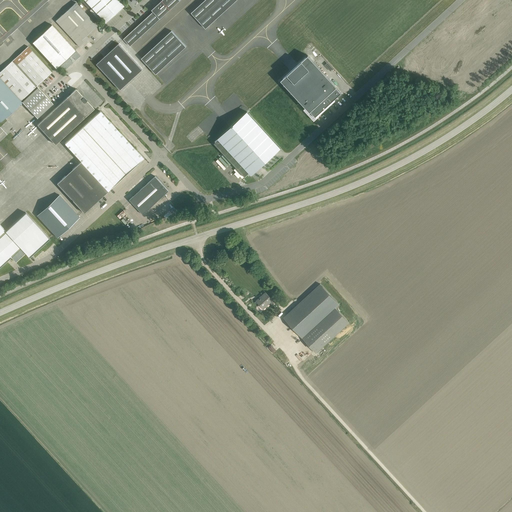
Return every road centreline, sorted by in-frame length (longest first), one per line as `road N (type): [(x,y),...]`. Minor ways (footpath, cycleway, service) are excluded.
road 1 (tertiary): [(0,313),(377,175),(511,89)]
road 2 (unclassified): [(204,199),(263,182),(461,0)]
road 3 (track): [(290,356),(424,511)]
road 4 (unclassified): [(0,279),(55,253),(160,156)]
road 5 (unclassified): [(160,156),(77,64)]
